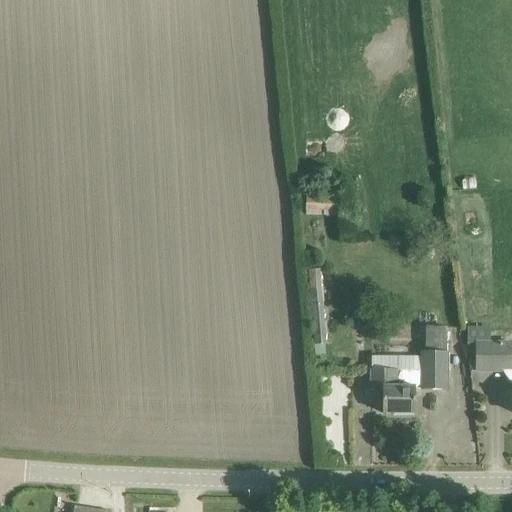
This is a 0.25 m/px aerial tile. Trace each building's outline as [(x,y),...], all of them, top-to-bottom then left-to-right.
[(306,210),(336,212),(337,199),(307,197),(306,210)] [(423,250),(418,245),(411,245),(406,250),(406,257),(411,261),(418,261),(423,257),(423,250)] [(318,269),(309,270),(314,346),(324,345),(318,269)] [(421,371),(371,371),(371,388),(383,388),(383,414),(415,414),(415,390),(447,390),(447,327),(426,327),(426,352),(421,352),(421,371)] [(479,331),(467,331),(467,344),(472,344),(472,371),(511,371),(511,340),(479,341),(479,331)]
